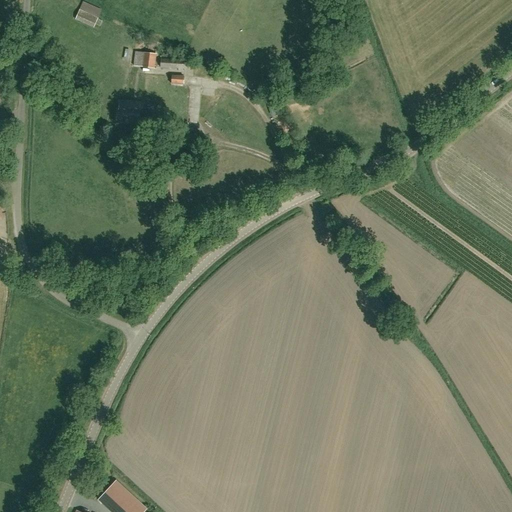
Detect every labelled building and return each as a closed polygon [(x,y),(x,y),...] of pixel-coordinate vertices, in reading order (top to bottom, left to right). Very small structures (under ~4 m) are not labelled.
[(80,10),(76,19),(94,27),(98,18),(80,10)] [(154,68),(156,54),(135,52),(134,66),(154,68)] [(188,61),(161,59),(160,67),(187,69),(188,61)] [(172,76),(171,84),(183,85),(183,77),(172,76)] [(119,101),(119,109),(117,109),(116,122),(139,124),(139,115),(142,116),(143,103),(119,101)] [(172,143),(156,140),(152,139),(151,145),(155,146),(153,156),(168,159),(172,143)] [(117,511),(142,511),(145,509),(115,482),(101,497),(117,511)]
